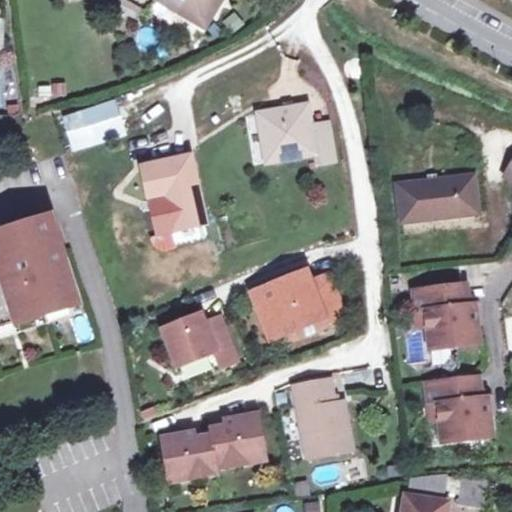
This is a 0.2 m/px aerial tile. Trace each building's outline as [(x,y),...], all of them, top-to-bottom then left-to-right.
[(158,0),(187,17),(205,29),(221,0),(158,0)] [(114,99),(61,116),(73,155),(126,137),(114,99)] [(307,107),(257,115),(266,163),(316,154),(319,164),(335,162),(329,129),(312,133),(307,107)] [(205,224),(194,178),(190,158),(142,168),(149,200),(165,197),(173,232),(205,224)] [(420,174),(421,184),(435,182),(433,173),(420,174)] [(470,178),(435,182),(421,184),(395,186),(399,223),(474,215),(470,178)] [(0,328),(5,327),(4,324),(16,321),(17,323),(44,315),(43,312),(56,308),(57,311),(77,305),(49,218),(0,232),(0,252),(5,268),(0,268),(0,328)] [(323,318),(325,323),(344,316),(327,275),(310,282),(306,272),(251,294),(270,340),(290,331),(323,318)] [(414,293),(417,315),(426,314),(431,351),(480,345),(475,306),(466,308),(463,287),(414,293)] [(198,316),(159,332),(174,369),(212,354),(218,369),(234,362),(217,319),(202,325),(198,316)] [(327,329),(325,323),(323,318),(290,331),(294,341),(327,329)] [(476,379),(427,385),(429,407),(438,406),(442,443),(491,437),(487,399),(478,400),(476,379)] [(334,405),(332,395),(329,381),(293,387),(307,459),(352,450),(343,404),(334,405)] [(341,394),(332,395),(334,405),(343,404),(341,394)] [(184,438),(159,442),(166,486),(214,478),(214,473),(262,466),(255,420),(228,424),(229,431),(222,432),(207,434),(208,441),(192,443),(186,444),(184,438)] [(42,511),(60,511),(121,498),(106,434),(28,451),(42,511)] [(442,502),(443,493),(459,495),(458,504),(482,508),(482,504),(485,482),(437,474),(410,480),(407,496),(405,496),(402,511),(445,511),(447,502),(442,502)] [(496,483),(485,482),(482,504),(494,506),(496,483)]
